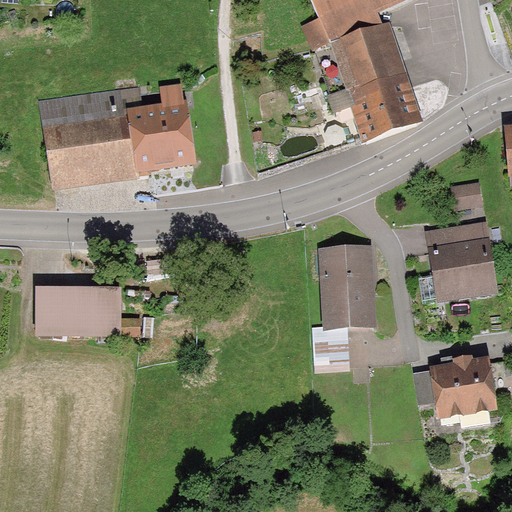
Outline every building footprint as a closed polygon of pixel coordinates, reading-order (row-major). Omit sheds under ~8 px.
[(310,0),(319,19),(330,43),(382,25),(378,14),(410,0),(310,0)] [(330,43),(319,19),(302,27),(313,51),(330,43)] [(330,43),(313,51),(333,110),(351,105),(364,145),(423,123),(409,80),(402,58),(390,22),(382,25),(330,43)] [(142,109),(128,111),(137,174),(145,172),(198,165),(189,101),(185,101),(182,84),(159,87),(161,107),(142,109)] [(139,87),(41,101),(53,192),(138,181),(137,174),(128,111),(142,109),(139,87)] [(478,184),(452,188),(456,210),(482,206),(478,184)] [(438,303),(497,294),(487,223),(427,232),(438,303)] [(323,327),(323,332),(349,331),(377,329),(374,285),(372,247),(319,250),(323,327)] [(122,290),(38,289),(38,338),(122,338),(122,290)] [(323,332),(323,327),(313,328),(315,373),(350,372),(349,331),(323,332)] [(442,366),(429,368),(430,373),(435,406),(437,419),(497,410),(489,359),(473,361),(473,357),(460,359),(460,357),(441,359),(442,366)] [(435,406),(430,373),(413,376),(418,408),(435,406)]
